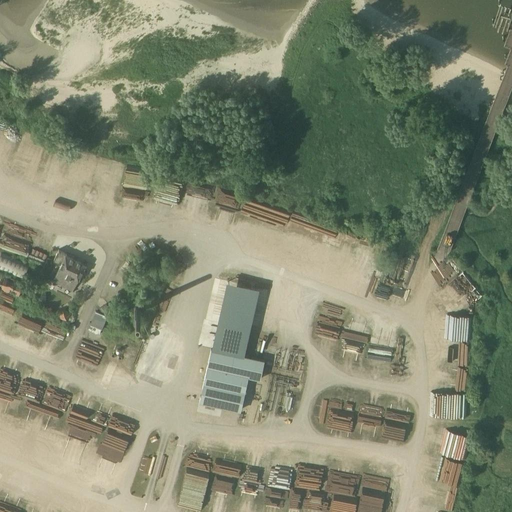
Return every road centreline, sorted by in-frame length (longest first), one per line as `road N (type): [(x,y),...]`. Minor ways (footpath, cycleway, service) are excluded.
road 1 (track): [(0,211),(120,237),(148,230),(197,236),(210,256),(240,258),(411,320),(443,252)]
road 2 (track): [(411,320),(424,349),(408,461),(300,432),(187,425),(147,412)]
road 3 (track): [(0,350),(147,412),(182,393),(210,256)]
road 4 (track): [(0,460),(121,501),(147,412)]
